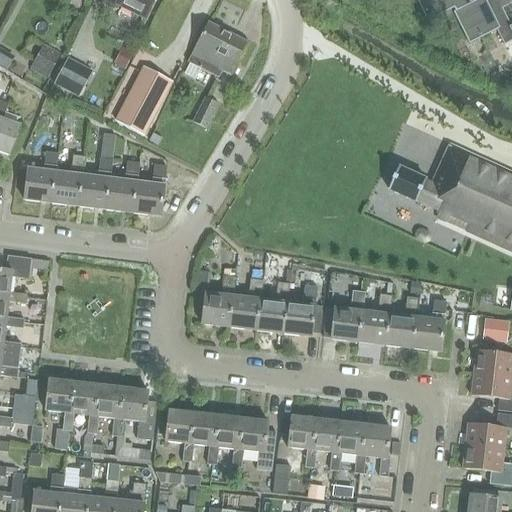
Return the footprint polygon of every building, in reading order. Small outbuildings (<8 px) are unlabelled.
[(154,0),(105,0),(113,4),(113,5),(145,20),(154,0)] [(511,0),(415,0),(426,22),(451,9),(468,44),(496,31),(503,46),(511,41),(511,0)] [(234,64),(245,43),(207,24),(196,45),(188,63),(219,78),(222,72),(228,75),(234,64)] [(60,55),(42,45),(29,70),(46,80),(60,55)] [(124,51),(117,66),(125,70),(132,55),(124,51)] [(67,58),(54,84),(79,97),(92,71),(67,58)] [(142,67),(113,121),(144,137),(172,83),(142,67)] [(205,130),(217,105),(204,99),(191,123),(205,130)] [(0,102),(0,153),(9,157),(20,127),(1,120),(7,105),(0,102)] [(147,142),(158,147),(162,139),(151,134),(147,142)] [(102,135),(99,160),(111,161),(114,137),(114,136),(112,136),(102,135)] [(511,252),(511,174),(448,145),(431,184),(425,181),(425,180),(398,168),(388,191),(415,203),(415,202),(438,213),(436,218),(511,252)] [(54,173),(55,173),(57,154),(45,153),(43,172),(27,170),(23,201),(51,204),(54,173)] [(54,173),(51,204),(78,208),(81,176),(82,176),(84,158),(72,156),(70,175),(55,173),(54,173)] [(81,176),(78,208),(105,211),(109,180),(111,161),(99,160),(97,178),(82,176),(81,176)] [(136,183),(139,164),(126,163),(124,181),(109,180),(105,211),(132,214),(136,183)] [(151,185),(136,183),(132,214),(160,218),(166,168),(153,166),(151,185)] [(416,234),(415,236),(415,238),(416,239),(418,241),(422,243),(423,243),(425,243),(427,242),(428,240),(429,239),(429,237),(428,235),(426,234),(422,232),(421,231),(419,231),(417,232),(416,234)] [(6,257),(4,271),(0,270),(0,296),(8,297),(9,293),(10,278),(28,280),(29,271),(29,269),(30,260),(6,257)] [(30,260),(29,269),(46,271),(47,262),(30,260)] [(223,270),(223,277),(233,278),(234,271),(223,270)] [(196,272),(194,293),(204,294),(207,294),(210,274),(196,272)] [(251,273),(251,280),(260,282),(261,274),(251,273)] [(207,294),(204,294),(200,325),(228,329),(232,297),(235,279),(233,278),(223,277),(222,277),(220,296),(207,294)] [(259,300),(262,282),(260,282),(251,280),(249,280),(247,299),(232,297),(228,329),(255,332),(259,300)] [(420,284),(417,283),(410,282),(408,295),(419,296),(420,284)] [(286,303),(287,304),(289,285),(276,283),(274,302),(259,300),(255,332),(282,335),(286,303)] [(314,307),(316,288),(304,287),(301,305),(287,304),(286,303),(282,335),(310,338),(311,334),(319,335),(322,308),(314,307)] [(511,301),(511,291),(501,288),(498,298),(511,301)] [(322,339),(330,340),(357,344),(361,312),(362,312),(364,294),(352,292),(349,311),(325,308),(322,339)] [(0,321),(5,322),(6,318),(7,303),(25,305),(26,296),(9,293),(8,297),(0,296),(0,321)] [(388,315),(389,315),(391,297),(379,295),(377,314),(362,312),(361,312),(357,344),(385,347),(388,315)] [(415,319),(416,319),(418,300),(406,299),(404,317),(389,315),(388,315),(385,347),(412,350),(415,319)] [(431,320),(416,319),(415,319),(412,350),(439,353),(445,303),(433,302),(431,320)] [(0,346),(2,346),(3,343),(4,327),(22,329),(23,320),(6,318),(5,322),(0,321),(0,346)] [(485,320),(482,341),(504,344),(507,323),(485,320)] [(0,363),(1,352),(19,354),(20,345),(3,343),(2,346),(0,346),(0,363)] [(511,355),(475,351),(472,374),(511,378),(511,370),(511,355)] [(0,376),(16,379),(17,374),(17,369),(0,367),(0,376)] [(511,378),(472,374),(470,396),(498,400),(496,412),(511,413),(511,401),(508,401),(511,378)] [(47,380),(44,411),(63,414),(61,431),(69,432),(71,432),(73,415),(69,414),(73,383),(47,380)] [(73,383),(69,414),(73,415),(88,417),(86,434),(92,435),(95,435),(97,418),(94,417),(97,386),(73,383)] [(120,438),(120,437),(122,421),(119,420),(122,389),(97,386),(94,417),(97,418),(113,419),(111,437),(116,438),(120,438)] [(135,440),(151,442),(156,404),(146,402),(147,392),(122,389),(119,420),(122,421),(137,422),(135,440)] [(13,396),(12,410),(32,413),(34,399),(13,396)] [(12,410),(11,419),(11,424),(30,427),(32,413),(12,410)] [(189,445),(193,414),(167,411),(164,442),(183,445),(181,462),(191,463),(193,446),(189,445)] [(189,445),(193,446),(208,447),(206,465),(215,466),(217,449),(214,448),(217,417),(193,414),(189,445)] [(495,428),(467,424),(464,447),(502,451),(505,429),(511,430),(511,416),(497,415),(495,428)] [(11,419),(0,417),(0,427),(10,428),(11,424),(11,419)] [(214,448),(217,449),(233,450),(231,468),(240,469),(242,451),(238,451),(242,420),(217,417),(214,448)] [(312,451),(315,420),(290,417),(286,449),(306,451),(304,468),(313,470),(315,452),(312,451)] [(270,472),(275,434),(266,432),(267,423),(242,420),(238,451),(242,451),(257,453),(255,471),(270,472)] [(312,451),(315,452),(331,454),(328,471),(338,472),(340,455),(336,454),(340,423),(315,420),(312,451)] [(362,475),(364,458),(361,457),(364,426),(340,423),(336,454),(340,455),(355,457),(353,474),(362,475)] [(390,429),(364,426),(361,457),(364,458),(380,459),(378,477),(387,478),(389,460),(386,459),(390,429)] [(55,431),(53,450),(66,451),(69,432),(61,431),(55,431)] [(83,437),(82,452),(90,453),(92,435),(86,434),(83,437)] [(120,438),(116,438),(114,457),(149,462),(150,452),(120,448),(121,437),(120,437),(120,438)] [(0,452),(7,453),(8,444),(0,442),(0,452)] [(398,457),(399,445),(391,444),(390,456),(398,457)] [(91,455),(102,456),(103,447),(92,446),(91,455)] [(511,465),(501,464),(502,451),(464,447),(461,470),(489,473),(488,485),(511,488),(511,486),(511,465)] [(39,469),(41,456),(30,455),(28,467),(39,469)] [(80,462),(78,478),(90,480),(92,464),(80,462)] [(107,465),(105,481),(117,482),(118,475),(119,468),(119,467),(107,465)] [(286,497),(289,467),(275,466),(271,495),(286,497)] [(119,468),(118,475),(133,477),(134,469),(119,468)] [(184,486),(186,476),(154,473),(159,484),(184,486)] [(212,474),(211,482),(221,483),(222,475),(212,474)] [(2,497),(2,498),(11,499),(18,500),(22,476),(16,475),(12,475),(10,494),(2,493),(2,497)] [(58,511),(61,495),(63,477),(51,475),(49,494),(33,492),(30,511),(58,511)] [(186,476),(184,486),(199,488),(199,486),(200,478),(186,476)] [(61,495),(58,511),(86,511),(88,498),(90,480),(78,478),(76,497),(61,495)] [(113,511),(115,501),(116,501),(117,482),(105,481),(103,500),(88,498),(86,511),(113,511)] [(130,503),(116,501),(115,501),(113,511),(141,511),(145,485),(132,484),(130,503)] [(324,488),(308,486),(306,499),(322,501),(324,488)] [(342,498),(343,488),(333,487),(332,497),(342,498)] [(472,491),(471,496),(495,499),(496,493),(472,491)] [(469,496),(466,511),(498,511),(500,500),(495,499),(471,496),(469,496)] [(20,511),(22,500),(18,500),(11,499),(8,511),(20,511)]
